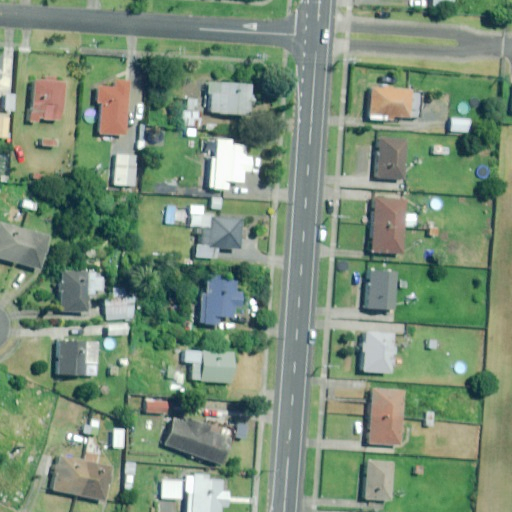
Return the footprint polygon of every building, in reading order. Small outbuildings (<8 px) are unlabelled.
[(125,80),(110,79),(110,88),(92,87),(91,103),(97,103),(95,134),(121,136),(125,80)] [(57,121),(59,81),(27,80),(25,122),(35,122),(36,120),(57,121)] [(251,86),(203,82),(202,93),(207,94),(206,112),(248,116),(251,86)] [(419,92),(365,87),(363,119),(389,121),(389,117),(417,119),(419,92)] [(194,126),(195,112),(179,111),(178,126),(194,126)] [(466,132),(466,119),(447,119),(447,131),(466,132)] [(396,180),(399,139),(373,137),(369,178),(396,180)] [(55,139),(37,138),(36,146),(54,147),(55,139)] [(246,161),(241,160),(242,151),(237,151),(238,145),(227,143),(227,140),(211,138),(204,188),(223,190),(224,181),(239,183),(241,171),(244,172),(246,161)] [(446,147),(431,146),(430,154),(446,155),(446,147)] [(134,156),(112,155),(110,185),(132,186),(134,156)] [(191,168),(182,167),(181,180),(190,181),(191,168)] [(180,186),(161,182),(159,191),(179,195),(180,186)] [(368,199),(365,252),(398,254),(399,227),(412,228),(413,215),(399,214),(400,200),(368,199)] [(201,206),(187,206),(187,215),(201,214),(201,206)] [(235,250),(236,218),(196,216),(194,257),(213,258),(214,249),(235,250)] [(443,222),(427,219),(425,235),(433,236),(434,228),(434,227),(442,229),(443,222)] [(45,237),(0,225),(0,260),(36,270),(45,237)] [(98,273),(57,271),(55,311),(83,313),(84,294),(97,294),(98,273)] [(388,273),(363,271),(360,309),(386,311),(388,273)] [(235,278),(202,276),(202,293),(198,293),(197,324),(214,325),(214,317),(228,318),(229,307),(234,307),(235,278)] [(133,313),(131,297),(101,300),(102,315),(133,313)] [(124,335),(123,324),(104,325),(104,335),(124,335)] [(390,334),(359,332),(357,371),(385,373),(386,354),(388,354),(390,334)] [(93,343),(52,341),(50,375),(92,376),(93,343)] [(229,352),(180,350),(180,362),(189,362),(189,381),(228,383),(229,352)] [(396,391),(365,390),(362,444),(393,446),(396,391)] [(46,401),(30,392),(22,407),(38,416),(46,401)] [(163,402),(141,401),(140,413),(163,414),(163,402)] [(430,412),(422,412),(423,426),(431,426),(430,412)] [(168,419),(159,445),(218,466),(228,440),(209,433),(210,428),(175,415),(173,420),(168,419)] [(96,421),(88,420),(87,425),(80,424),(78,433),(93,436),(96,421)] [(26,446),(0,431),(0,461),(26,475),(34,458),(23,452),(26,446)] [(106,468),(54,456),(46,490),(98,502),(106,468)] [(387,463),(360,461),(357,499),(385,501),(387,463)] [(131,464),(122,463),(119,492),(127,493),(131,464)] [(159,481),(158,499),(178,499),(179,481),(176,481),(176,473),(163,472),(163,481),(159,481)] [(182,476),(180,492),(185,492),(182,511),(216,511),(217,507),(222,507),(224,492),(217,491),(218,481),(206,479),(206,476),(186,473),(186,477),(182,476)]
